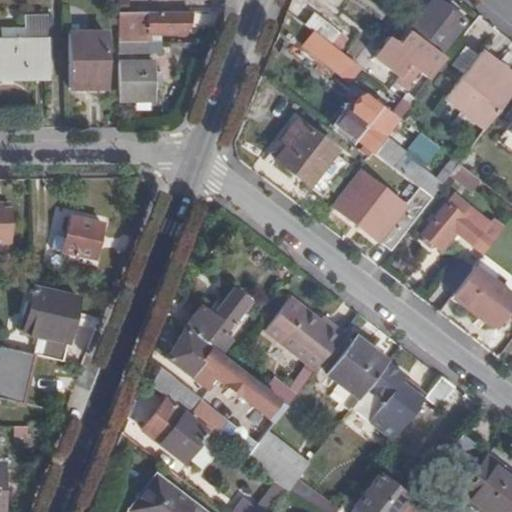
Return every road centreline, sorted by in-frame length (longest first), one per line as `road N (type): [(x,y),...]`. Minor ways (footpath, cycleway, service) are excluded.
road 1 (residential): [(197,159),(511,400)]
road 2 (unclassified): [(197,159),(58,511)]
road 3 (residential): [(197,159),(0,154)]
road 4 (unclassified): [(258,0),(197,159)]
